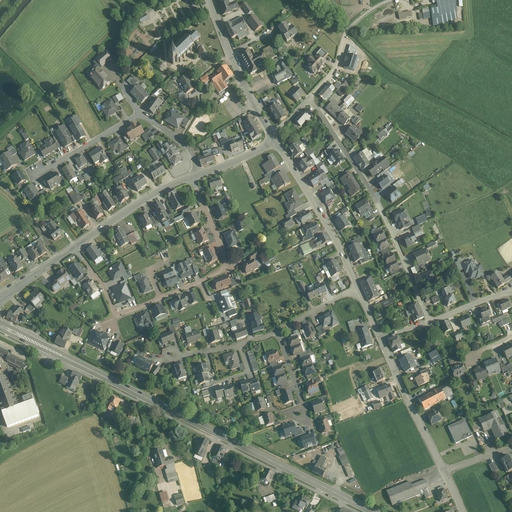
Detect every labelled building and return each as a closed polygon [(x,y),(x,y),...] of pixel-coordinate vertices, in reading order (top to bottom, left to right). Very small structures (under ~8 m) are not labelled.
[(228,1),(219,5),(221,11),(221,12),(221,13),(222,14),(223,15),(232,12),(231,10),(238,8),(236,3),(229,5),(228,1)] [(455,3),(446,5),(438,7),(438,9),(431,10),(431,11),(432,18),(433,26),(453,24),(453,21),(457,20),(455,8),(456,8),(455,3)] [(252,12),(248,5),(243,8),(248,15),(250,14),(252,12)] [(431,11),(423,13),(424,19),(432,18),(431,11)] [(145,14),(138,19),(141,24),(149,20),(145,14)] [(255,16),(247,21),(255,32),(263,26),(255,16)] [(242,18),(231,24),(237,35),(244,32),(248,30),(242,18)] [(230,23),(225,27),(232,40),(237,37),(238,36),(237,35),(231,24),(230,23)] [(292,27),(289,30),(285,24),(278,29),(282,34),(281,35),(287,43),(291,40),(293,39),(293,38),(297,35),(292,27)] [(244,32),(237,35),(238,36),(237,37),(239,40),(247,36),(244,32)] [(193,34),(191,37),(190,36),(189,36),(188,35),(188,34),(188,35),(185,38),(184,37),(184,38),(185,38),(185,39),(185,40),(183,43),(182,42),(181,42),(181,43),(179,46),(178,45),(178,46),(178,47),(176,49),(175,48),(174,49),(175,50),(172,53),(171,52),(171,53),(172,54),(170,56),(170,57),(171,58),(170,59),(168,59),(168,60),(170,60),(173,63),(173,65),(174,65),(174,63),(176,61),(177,62),(178,62),(179,61),(180,63),(181,62),(180,61),(183,58),(184,59),(185,58),(184,57),(186,55),(187,56),(188,55),(190,52),(191,52),(191,51),(194,48),(196,51),(196,52),(197,52),(197,51),(200,48),(201,48),(201,47),(200,47),(196,43),(199,41),(200,41),(199,40),(199,37),(200,37),(200,36),(199,37),(197,35),(198,34),(197,33),(197,34),(194,34),(193,33),(193,34)] [(269,47),(263,51),(264,53),(262,55),(265,62),(268,60),(268,61),(275,58),(269,47)] [(252,50),(249,51),(249,50),(240,55),(250,75),(259,71),(258,67),(266,63),(265,62),(262,55),(256,58),(252,50)] [(105,52),(96,60),(102,67),(111,59),(105,52)] [(325,63),(317,56),(314,59),(312,57),(308,62),(310,64),(307,67),(314,74),(318,71),(323,67),(322,66),(325,63)] [(102,67),(96,60),(93,62),(96,66),(96,65),(100,69),(102,67)] [(282,62),(278,65),(279,68),(277,69),(277,68),(272,71),(274,74),(272,76),(275,81),(280,79),(282,81),(290,76),(282,62)] [(96,66),(87,74),(91,78),(100,70),(100,69),(96,65),(96,66)] [(226,66),(217,72),(217,73),(224,83),(227,81),(233,77),(234,76),(233,76),(227,66),(226,66)] [(100,70),(91,78),(98,87),(108,78),(100,70)] [(224,83),(217,73),(210,78),(214,84),(214,85),(215,86),(216,88),(224,83)] [(194,89),(187,76),(179,80),(186,93),(194,89)] [(206,76),(200,80),(204,85),(210,81),(206,76)] [(296,77),(291,80),(294,85),(299,82),(296,77)] [(108,78),(98,87),(101,90),(102,89),(103,90),(105,88),(105,86),(106,85),(107,86),(110,84),(110,82),(111,82),(108,78)] [(224,83),(216,88),(215,86),(213,87),(216,91),(218,94),(228,88),(226,85),(229,83),(227,81),(224,83)] [(350,87),(345,82),(341,87),(346,92),(350,87)] [(136,84),(133,87),(135,89),(131,93),(136,98),(141,93),(139,91),(141,89),(138,86),(136,84)] [(297,89),(291,95),(290,94),(289,95),(297,102),(304,94),(297,87),(296,88),(297,89)] [(332,92),(326,87),(319,96),(324,100),(332,92)] [(338,90),(336,92),(342,97),(346,92),(341,87),(340,87),(338,90)] [(149,97),(141,89),(139,91),(141,93),(136,98),(141,104),(149,97)] [(350,95),(344,101),(345,103),(349,106),(355,100),(350,95)] [(153,102),(152,103),(151,102),(146,109),(153,114),(161,103),(156,99),(155,98),(153,102)] [(118,112),(111,101),(106,104),(108,108),(104,111),(108,118),(118,112)] [(276,101),(268,107),(269,109),(278,104),(276,101)] [(339,109),(332,102),(326,109),(337,119),(343,113),(346,109),(342,106),(342,105),(339,109)] [(269,109),(269,110),(278,123),(286,118),(278,104),(269,109)] [(364,109),(360,104),(355,109),(360,113),(364,109)] [(177,111),(174,109),(173,109),(171,112),(169,114),(168,115),(167,115),(166,116),(166,117),(167,117),(165,121),(178,129),(180,125),(183,119),(176,114),(177,112),(177,111)] [(302,114),(295,122),(300,127),(306,120),(308,118),(307,118),(310,113),(307,110),(303,115),(302,114)] [(343,113),(337,119),(344,126),(350,119),(343,113)] [(82,123),(77,116),(73,118),(74,119),(77,126),(79,125),(82,123)] [(190,121),(184,117),(183,119),(180,125),(185,129),(190,121)] [(356,117),(352,122),(355,126),(360,121),(356,117)] [(251,118),(244,122),(246,126),(245,127),(248,132),(256,127),(251,118)] [(77,126),(74,119),(73,120),(73,121),(67,124),(74,135),(77,140),(77,141),(82,138),(82,137),(84,136),(84,135),(79,125),(77,126)] [(389,123),(385,119),(377,128),(379,129),(385,123),(387,125),(389,123)] [(136,125),(135,123),(131,126),(132,128),(125,132),(127,136),(129,140),(130,141),(144,133),(138,124),(136,125)] [(62,127),(55,131),(60,139),(67,135),(69,139),(72,138),(71,137),(67,130),(65,131),(62,127)] [(261,135),(256,127),(248,132),(253,140),(261,135)] [(362,135),(353,127),(346,134),(353,141),(356,138),(358,139),(362,135)] [(385,132),(382,129),(376,134),(380,139),(386,134),(385,132)] [(150,131),(145,134),(149,140),(154,136),(150,131)] [(67,135),(60,139),(65,148),(72,144),(69,139),(67,135)] [(129,140),(127,136),(124,139),(126,143),(128,146),(132,144),(130,141),(129,140)] [(305,137),(296,144),(299,147),(300,146),(304,143),(308,141),(305,137)] [(51,139),(45,143),(46,143),(48,145),(40,150),(44,158),(57,150),(54,144),(51,139)] [(119,139),(109,145),(113,152),(118,149),(121,153),(126,150),(123,145),(119,139)] [(240,140),(229,144),(232,152),(243,148),(240,140)] [(170,143),(164,147),(161,142),(157,145),(164,155),(165,154),(173,149),(170,143)] [(35,155),(28,143),(20,147),(24,152),(21,154),(25,161),(35,155)] [(302,153),(304,151),(308,148),(304,143),(300,146),(299,147),(302,153)] [(299,147),(296,144),(288,149),(294,158),(302,153),(299,147)] [(101,148),(89,155),(95,164),(100,160),(102,164),(108,160),(105,154),(101,148)] [(173,149),(165,154),(169,160),(178,154),(179,154),(175,148),(173,149)] [(218,148),(211,151),(212,153),(212,152),(214,157),(220,154),(218,148)] [(14,149),(8,152),(9,153),(10,153),(12,157),(17,154),(14,149)] [(366,149),(354,158),(358,164),(360,168),(361,168),(362,170),(370,165),(364,156),(369,153),(366,149)] [(337,151),(329,156),(336,166),(344,161),(337,151)] [(212,153),(210,153),(209,153),(205,155),(209,165),(216,162),(214,157),(212,152),(212,153)] [(9,153),(0,159),(0,161),(6,172),(17,165),(12,157),(10,153),(9,153)] [(159,159),(155,153),(151,155),(153,158),(154,158),(156,161),(159,159)] [(178,154),(170,159),(174,166),(181,162),(181,160),(178,154)] [(310,158),(306,160),(306,159),(298,164),(304,173),(311,168),(315,165),(313,162),(316,160),(312,154),(309,156),(310,158)] [(87,164),(81,155),(75,160),(78,165),(80,169),(87,164)] [(201,168),(209,165),(205,155),(198,158),(201,168)] [(280,167),(273,155),(267,158),(270,163),(263,167),(267,174),(267,175),(270,173),(280,167)] [(383,158),(379,162),(367,170),(372,177),(385,167),(388,165),(383,158)] [(160,164),(157,166),(157,165),(150,170),(149,171),(154,180),(165,173),(160,164)] [(77,178),(69,166),(62,170),(70,183),(77,178)] [(327,179),(322,170),(317,173),(323,182),(327,179)] [(121,174),(124,179),(130,176),(127,171),(121,174)] [(245,171),(235,175),(238,183),(249,178),(245,171)] [(25,181),(20,172),(13,177),(18,185),(21,183),(25,181)] [(283,172),(275,177),(276,178),(272,180),(278,190),(284,186),(285,187),(290,183),(283,172)] [(56,173),(45,181),(49,188),(53,185),(54,187),(62,183),(60,179),(56,173)] [(323,182),(317,173),(308,179),(313,188),(323,182)] [(361,191),(350,173),(350,174),(344,178),(340,180),(344,186),(347,184),(351,190),(348,192),(351,197),(361,191)] [(121,174),(113,179),(117,184),(124,179),(121,174)] [(142,176),(132,183),(137,191),(148,184),(142,176)] [(385,176),(377,182),(382,189),(390,183),(385,176)] [(219,179),(209,183),(211,190),(222,187),(219,179)] [(399,181),(393,186),(395,188),(396,190),(402,185),(399,181)] [(33,185),(24,191),(30,201),(39,195),(33,185)] [(121,187),(115,191),(118,195),(124,191),(121,187)] [(395,188),(386,195),(392,203),(396,199),(397,200),(397,199),(401,196),(396,190),(395,188)] [(45,190),(40,193),(43,199),(49,196),(45,190)] [(174,190),(167,194),(175,210),(183,206),(174,190)] [(329,190),(320,195),(326,204),(334,199),(329,191),(329,190)] [(118,195),(117,196),(121,203),(129,198),(125,191),(124,191),(118,195)] [(303,205),(294,191),(285,196),(289,203),(285,205),(289,212),(293,210),(294,210),(303,205)] [(77,196),(76,194),(70,197),(75,205),(81,201),(77,196)] [(105,202),(103,203),(108,211),(116,207),(110,198),(109,199),(105,202)] [(365,200),(355,206),(359,212),(358,213),(359,214),(361,212),(363,216),(365,215),(367,218),(368,218),(371,216),(370,215),(373,213),(371,210),(365,200)] [(97,202),(89,208),(91,212),(97,220),(103,215),(98,207),(100,206),(97,202)] [(161,204),(153,208),(158,215),(158,216),(165,212),(165,211),(161,204)] [(188,207),(180,210),(182,215),(191,211),(188,207)] [(222,207),(214,210),(219,220),(226,217),(225,214),(227,213),(225,210),(224,210),(222,207)] [(80,210),(70,217),(75,223),(77,222),(80,226),(81,226),(83,229),(90,225),(80,210)] [(293,210),(289,212),(287,213),(290,218),(297,214),(294,210),(293,210)] [(403,210),(392,215),(396,222),(397,222),(398,224),(403,222),(402,220),(406,218),(403,210)] [(308,211),(298,217),(302,225),(313,219),(308,211)] [(165,212),(158,216),(158,215),(156,216),(159,222),(161,221),(161,220),(168,216),(165,212)] [(168,216),(161,220),(161,221),(163,224),(167,222),(170,226),(175,223),(174,220),(171,214),(168,216)] [(196,214),(187,218),(189,222),(191,228),(200,224),(196,214)] [(147,215),(139,219),(142,225),(144,225),(145,228),(152,225),(149,220),(147,215)] [(415,219),(418,225),(427,221),(424,215),(415,219)] [(344,216),(335,222),(341,231),(350,226),(344,216)] [(153,218),(149,220),(152,225),(153,228),(157,226),(153,218)] [(290,219),(282,223),(285,229),(293,224),(290,219)] [(53,222),(47,227),(51,232),(57,228),(53,222)] [(403,222),(398,224),(400,230),(406,228),(405,225),(403,222)] [(316,224),(307,228),(308,230),(304,231),(306,236),(307,237),(311,235),(320,232),(316,224)] [(51,232),(49,234),(54,240),(62,234),(57,228),(51,232)] [(129,243),(122,228),(113,233),(119,243),(116,244),(118,248),(121,247),(129,243)] [(208,241),(203,230),(200,232),(195,234),(192,236),(192,237),(193,240),(194,241),(197,239),(197,240),(197,242),(198,244),(199,244),(200,245),(208,241)] [(234,231),(224,235),(225,239),(226,238),(230,248),(239,245),(234,231)] [(382,232),(374,235),(377,243),(386,239),(382,232)] [(133,234),(127,237),(132,245),(137,242),(133,234)] [(413,234),(403,238),(407,247),(417,243),(415,238),(413,234)] [(326,235),(318,238),(319,240),(322,246),(330,242),(326,235)] [(45,245),(41,238),(36,242),(38,245),(40,244),(42,246),(45,245)] [(386,239),(377,243),(380,251),(389,247),(386,239)] [(308,243),(300,247),(301,250),(303,253),(304,256),(312,252),(310,247),(308,243)] [(34,248),(32,244),(27,247),(30,251),(28,252),(30,255),(34,261),(40,257),(34,248)] [(42,246),(40,244),(38,245),(34,248),(40,257),(46,253),(42,246)] [(353,246),(349,248),(352,255),(361,251),(358,244),(353,246)] [(101,257),(94,246),(87,251),(94,262),(101,257)] [(208,250),(204,252),(202,248),(198,250),(201,257),(205,255),(209,264),(217,260),(213,252),(214,251),(213,249),(212,249),(212,248),(208,250)] [(22,250),(16,253),(18,256),(21,260),(22,261),(27,257),(23,251),(22,250)] [(425,250),(413,255),(418,266),(414,268),(416,272),(428,267),(426,263),(423,265),(423,264),(430,260),(425,250)] [(361,251),(352,255),(355,262),(359,260),(364,258),(361,251)] [(255,252),(248,256),(251,261),(253,260),(254,261),(259,258),(255,252)] [(392,254),(383,258),(387,266),(395,262),(392,254)] [(18,256),(9,263),(11,266),(11,267),(13,270),(13,269),(15,273),(23,267),(22,266),(22,264),(21,263),(20,263),(19,261),(21,260),(18,256)] [(367,256),(364,258),(359,260),(361,265),(369,261),(367,256)] [(251,261),(242,266),(244,269),(244,270),(245,273),(246,273),(247,274),(251,272),(252,272),(254,271),(254,270),(257,268),(254,261),(253,260),(251,261)] [(336,261),(326,265),(329,272),(339,267),(336,261)] [(471,261),(462,265),(466,273),(468,272),(470,278),(475,276),(475,277),(482,274),(479,267),(473,270),(472,267),(472,266),(473,266),(471,261)] [(3,262),(0,264),(0,267),(2,270),(2,269),(4,272),(8,269),(3,262)] [(395,262),(387,266),(390,273),(398,270),(399,270),(395,262)] [(188,263),(182,265),(187,277),(193,275),(189,266),(188,263)] [(120,264),(115,267),(117,269),(109,273),(113,281),(126,275),(120,264)] [(71,270),(78,279),(85,274),(78,265),(71,270)] [(182,279),(187,277),(182,265),(177,267),(178,270),(182,279)] [(329,272),(326,273),(328,279),(331,277),(332,278),(336,276),(342,273),(339,267),(329,272)] [(2,270),(0,270),(0,283),(1,282),(5,279),(6,279),(8,278),(4,272),(2,269),(2,270)] [(63,270),(57,274),(58,276),(53,279),(53,280),(55,282),(50,286),(55,292),(60,288),(59,287),(62,284),(63,285),(64,285),(67,283),(67,282),(70,279),(68,277),(64,271),(64,272),(63,270)] [(165,281),(175,277),(172,270),(163,274),(165,281)] [(431,272),(420,277),(424,285),(435,279),(431,272)] [(502,280),(498,273),(491,278),(498,289),(505,284),(511,279),(511,276),(510,275),(502,280)] [(165,281),(168,287),(177,283),(175,277),(165,281)] [(228,277),(214,282),(217,290),(230,285),(231,285),(229,280),(228,277)] [(371,277),(360,283),(364,293),(368,291),(369,292),(376,289),(371,277)] [(146,278),(142,280),(138,281),(144,294),(151,291),(146,278)] [(91,282),(83,287),(91,297),(98,291),(93,285),(93,284),(93,283),(93,282),(92,282),(91,282)] [(125,284),(113,290),(116,296),(128,291),(125,284)] [(323,284),(314,288),(318,296),(327,292),(323,284)] [(456,303),(449,287),(441,291),(444,298),(447,307),(456,303)] [(314,288),(306,292),(310,301),(318,296),(314,288)] [(376,289),(369,292),(368,291),(364,293),(368,302),(379,297),(376,289)] [(36,291),(27,299),(36,308),(35,307),(40,303),(40,304),(44,300),(36,291)] [(128,291),(116,296),(119,304),(131,299),(128,291)] [(188,296),(190,300),(191,304),(197,302),(193,294),(188,296)] [(173,301),(176,309),(179,308),(181,310),(185,309),(184,306),(187,305),(186,301),(190,300),(188,296),(184,298),(184,297),(173,301)] [(437,296),(431,299),(434,305),(440,302),(437,296)] [(392,299),(380,305),(382,309),(394,303),(392,299)] [(250,300),(244,302),(246,309),(252,307),(251,304),(250,300)] [(507,300),(498,304),(502,312),(507,310),(507,309),(510,307),(507,300)] [(68,306),(71,310),(78,306),(76,302),(68,306)] [(31,304),(26,309),(31,313),(35,309),(31,304)] [(424,318),(418,304),(408,308),(410,311),(406,313),(408,318),(412,316),(414,322),(424,318)] [(17,306),(11,312),(10,312),(6,319),(15,324),(19,316),(24,312),(17,306)] [(152,310),(155,318),(165,314),(163,308),(162,306),(152,310)] [(488,308),(479,312),(480,314),(482,318),(482,320),(479,321),(482,327),(491,323),(489,317),(491,316),(488,308)] [(146,312),(136,317),(139,325),(144,323),(145,325),(151,323),(146,312)] [(332,312),(319,319),(323,327),(330,324),(332,327),(338,324),(332,312)] [(258,314),(249,317),(251,323),(260,320),(258,314)] [(468,317),(459,320),(463,328),(468,326),(467,326),(471,324),(468,317)] [(504,318),(500,319),(503,326),(509,324),(506,317),(504,318)] [(236,320),(230,322),(232,328),(236,327),(236,326),(238,326),(236,320)] [(260,320),(251,323),(252,329),(251,329),(253,334),(264,330),(263,325),(261,326),(260,320)] [(448,322),(441,325),(442,329),(444,334),(452,331),(448,322)] [(311,326),(304,330),(305,333),(308,338),(310,338),(311,338),(314,337),(314,335),(316,335),(311,326)] [(321,326),(316,329),(320,337),(326,334),(321,326)] [(199,331),(192,333),(190,327),(186,329),(187,335),(185,335),(188,345),(195,342),(195,341),(197,340),(197,341),(201,339),(199,331)] [(367,328),(356,331),(360,344),(357,345),(358,350),(362,349),(364,348),(372,346),(367,328)] [(72,333),(64,329),(60,336),(59,336),(55,343),(64,348),(68,341),(72,333)] [(238,331),(234,333),(237,340),(248,336),(245,329),(243,329),(238,331)] [(107,337),(94,331),(88,343),(104,351),(106,347),(105,347),(110,339),(107,338),(107,337)] [(210,334),(208,334),(208,336),(211,344),(220,341),(218,332),(210,334)] [(171,333),(160,337),(163,345),(174,341),(172,335),(171,333)] [(292,339),(288,340),(291,348),(300,345),(297,337),(292,339)] [(397,337),(389,341),(392,349),(392,348),(394,353),(401,350),(400,345),(397,337)] [(116,342),(112,351),(114,352),(119,355),(123,346),(116,342)] [(300,345),(291,348),(294,356),(299,354),(303,353),(306,352),(303,344),(300,345)] [(511,344),(502,350),(507,359),(511,356),(511,344)] [(11,352),(0,346),(0,407),(2,413),(18,407),(6,376),(5,377),(4,373),(8,364),(17,369),(16,371),(20,373),(21,371),(22,369),(24,370),(27,369),(26,365),(24,364),(25,362),(12,356),(13,353),(11,352)] [(276,351),(272,353),(270,352),(267,353),(267,355),(266,355),(269,363),(275,361),(279,359),(276,351)] [(427,355),(432,364),(439,360),(434,351),(427,355)] [(235,353),(224,357),(225,362),(228,361),(231,370),(239,368),(239,365),(235,353)] [(406,358),(399,361),(405,372),(414,367),(411,361),(412,360),(410,356),(406,358)] [(456,356),(448,359),(450,365),(459,362),(456,356)] [(143,359),(140,357),(140,358),(135,366),(149,373),(153,364),(143,359)] [(301,360),(300,360),(303,368),(312,365),(309,357),(308,358),(301,360)] [(496,359),(483,364),(484,367),(487,374),(495,371),(496,372),(500,371),(496,359)] [(187,380),(182,364),(174,367),(177,375),(177,376),(180,382),(187,380)] [(206,365),(196,368),(199,376),(207,373),(209,373),(206,365)] [(312,365),(303,368),(306,376),(312,374),(315,373),(312,365)] [(462,365),(456,367),(454,368),(451,369),(452,373),(453,373),(454,377),(457,376),(458,377),(460,377),(460,376),(463,375),(462,373),(465,372),(464,369),(463,369),(462,365)] [(281,366),(272,369),(275,378),(284,375),(281,366)] [(507,366),(501,368),(504,375),(510,372),(507,366)] [(484,367),(474,371),(477,381),(488,377),(487,374),(484,367)] [(382,369),(373,373),(373,374),(374,373),(378,382),(377,382),(377,383),(386,379),(385,376),(384,376),(382,370),(382,369)] [(83,376),(74,372),(71,378),(66,388),(74,392),(79,383),(80,383),(83,376)] [(199,376),(197,377),(199,385),(209,382),(207,373),(199,376)] [(284,375),(275,378),(278,386),(280,385),(287,383),(284,375)] [(69,379),(63,376),(59,383),(65,386),(69,379)] [(257,380),(249,383),(251,391),(252,393),(260,390),(257,380)] [(248,381),(240,383),(243,393),(251,391),(249,383),(248,381)] [(313,383),(306,385),(308,391),(307,392),(307,394),(309,394),(313,393),(314,393),(315,393),(316,392),(318,391),(316,384),(315,382),(313,383)] [(389,385),(376,390),(380,399),(388,396),(390,401),(395,400),(389,385)] [(447,385),(440,388),(446,399),(453,395),(447,385)] [(231,386),(223,388),(225,397),(226,398),(234,396),(231,386)] [(222,387),(214,389),(217,399),(225,397),(223,388),(222,387)] [(440,388),(426,396),(431,407),(446,399),(440,388)] [(369,390),(363,393),(366,399),(371,396),(369,390)] [(285,393),(282,394),(282,395),(285,404),(293,402),(290,391),(285,393)] [(31,395),(23,398),(25,404),(18,407),(2,413),(7,428),(39,416),(31,395)] [(431,407),(426,396),(419,400),(424,411),(431,407)] [(116,400),(112,398),(106,409),(110,411),(112,407),(116,409),(120,401),(119,401),(120,400),(117,399),(116,400)] [(263,399),(253,402),(256,410),(257,412),(258,411),(266,409),(263,399)] [(319,402),(312,404),(315,413),(324,410),(321,403),(321,401),(319,402)] [(380,401),(372,404),(373,406),(372,406),(372,407),(373,407),(374,410),(382,408),(380,401)] [(436,413),(434,413),(433,415),(432,415),(427,417),(430,422),(429,422),(431,426),(435,424),(435,423),(441,420),(439,416),(438,413),(436,413)] [(507,435),(497,413),(479,421),(482,428),(484,431),(491,428),(497,440),(497,438),(501,436),(502,438),(507,435)] [(271,414),(263,417),(266,426),(273,424),(274,423),(271,414)] [(325,421),(318,423),(320,428),(320,429),(320,432),(321,432),(322,434),(323,433),(324,432),(326,432),(330,431),(327,422),(326,420),(325,421)] [(465,420),(448,427),(455,444),(472,436),(465,420)] [(479,421),(470,425),(474,433),(482,428),(479,421)] [(293,424),(282,427),(286,437),(297,434),(294,426),(293,424)] [(312,435),(301,439),(304,449),(316,445),(312,435)] [(209,443),(201,439),(194,454),(203,459),(206,452),(206,453),(205,452),(209,443)] [(227,449),(218,445),(211,457),(212,458),(216,460),(220,462),(227,449)] [(162,450),(152,453),(157,468),(166,466),(167,465),(165,460),(162,450)] [(327,459),(321,456),(318,462),(317,465),(322,468),(327,459)] [(511,457),(510,458),(510,457),(506,459),(506,458),(502,460),(508,473),(511,470),(511,457)] [(352,471),(347,459),(341,462),(343,467),(344,466),(348,473),(352,471)] [(494,463),(489,465),(492,473),(498,471),(494,463)] [(322,468),(317,465),(316,465),(313,472),(323,477),(327,470),(322,468)] [(275,474),(266,470),(259,482),(268,487),(275,474)] [(411,486),(415,497),(421,494),(422,495),(430,492),(425,480),(411,486)] [(410,482),(386,491),(392,506),(415,497),(411,486),(410,482)] [(438,492),(436,493),(439,502),(447,499),(444,490),(438,492)] [(167,492),(159,494),(162,503),(169,501),(167,492)] [(181,494),(174,497),(177,506),(184,504),(181,494)] [(310,501),(302,497),(298,504),(306,508),(310,501)]
